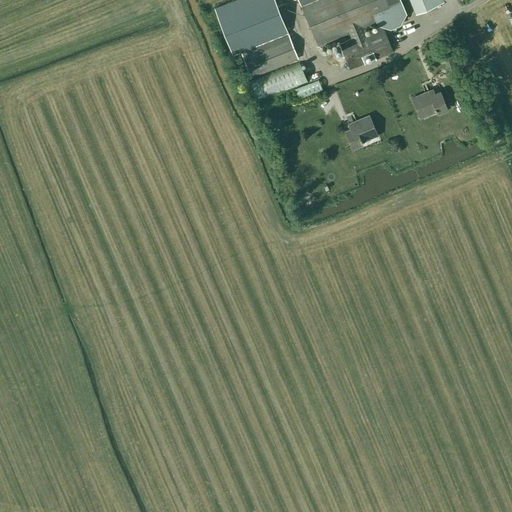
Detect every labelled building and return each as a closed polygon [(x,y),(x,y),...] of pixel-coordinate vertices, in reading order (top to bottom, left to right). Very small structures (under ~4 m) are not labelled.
[(229,0),(213,6),(232,54),(240,51),(250,76),(297,57),(276,4),(282,2),(281,0),(229,0)] [(399,24),(405,12),(400,0),(299,0),(317,45),(349,32),(351,38),(339,42),(350,68),(392,51),(382,25),(365,32),(362,26),(374,22),(390,27),(399,24)] [(441,0),(410,0),(415,11),(441,0)] [(444,60),(447,67),(454,65),(450,57),(444,60)] [(307,81),(299,60),(247,82),(255,102),(307,81)] [(322,88),(318,79),(295,88),(298,98),(322,88)] [(427,109),(430,108),(433,107),(434,110),(435,109),(436,113),(446,109),(439,91),(433,93),(432,89),(411,97),(419,117),(428,113),(427,109)] [(366,138),(376,134),(368,115),(347,123),(349,127),(344,130),(351,148),(361,144),(359,140),(361,140),(360,137),(365,135),(366,138)]
